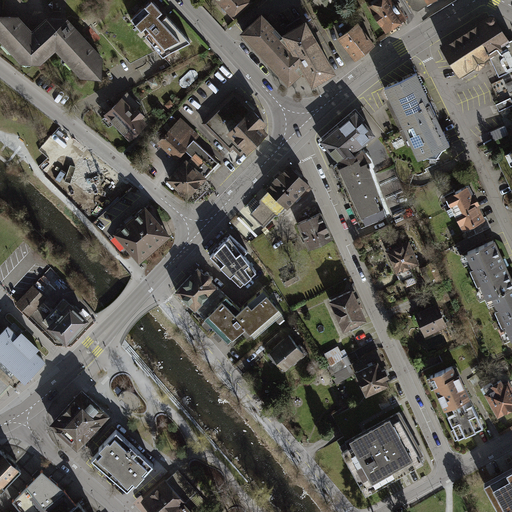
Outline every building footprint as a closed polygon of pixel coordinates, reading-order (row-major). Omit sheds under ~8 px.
[(245,0),(218,0),(217,1),(233,18),(249,4),(245,0)] [(391,0),(380,0),(371,7),(386,30),(389,31),(393,29),(393,25),(404,17),(399,11),(400,7),(398,4),(395,5),(391,0)] [(157,8),(139,25),(165,52),(188,40),(157,8)] [(273,28),(261,15),(243,32),(291,84),(303,73),(282,37),(273,28)] [(488,18),(443,46),(462,77),(484,63),(485,60),(491,57),(499,75),(511,68),(511,37),(508,40),(495,20),(495,18),(494,15),(491,15),(489,16),(488,18)] [(0,16),(0,37),(21,61),(40,61),(56,47),(81,75),(100,75),(101,56),(88,43),(85,45),(61,19),(52,19),(30,39),(28,36),(32,33),(17,17),(0,16)] [(305,24),(282,37),(303,73),(311,87),(334,73),(305,24)] [(357,24),(340,38),(356,58),(373,44),(357,24)] [(415,73),(385,87),(419,158),(422,156),(423,158),(428,156),(437,157),(442,149),(446,148),(445,146),(449,144),(415,73)] [(148,117),(126,93),(104,114),(127,137),(148,117)] [(221,141),(230,150),(234,146),(240,152),(245,147),(247,149),(265,132),(260,126),(264,122),(235,93),(204,123),(221,140),(221,141)] [(511,101),(510,98),(496,104),(499,111),(511,105),(511,101)] [(355,112),(322,139),(340,160),(359,145),(373,133),(355,112)] [(186,162),(171,179),(179,186),(177,188),(178,191),(179,193),(181,195),(184,195),(186,193),(188,195),(198,184),(199,185),(213,170),(212,169),(218,162),(194,139),(198,135),(181,119),(179,122),(175,118),(170,123),(174,127),(160,142),(176,157),(184,148),(193,156),(190,159),(194,163),(193,164),(198,169),(196,171),(186,162)] [(340,160),(334,165),(361,225),(387,213),(369,165),(371,164),(369,159),(359,145),(340,160)] [(76,166),(66,178),(91,201),(110,179),(90,161),(81,171),(76,166)] [(309,184),(289,166),(268,187),(270,189),(261,199),(260,204),(252,214),(265,226),(275,215),(279,215),(299,193),(303,197),(311,188),(307,185),(309,184)] [(477,203),(469,185),(443,197),(448,207),(453,205),(464,228),(483,218),(476,203),(477,203)] [(165,231),(144,208),(117,232),(138,255),(140,257),(167,234),(165,231)] [(321,212),(298,223),(309,247),(332,237),(321,212)] [(466,232),(468,238),(489,227),(486,221),(474,227),(475,228),(466,232)] [(230,234),(210,255),(240,284),(257,269),(245,253),(248,251),(230,234)] [(511,281),(493,240),(468,251),(475,266),(471,267),(478,282),(481,281),(488,297),(493,294),(511,285),(511,281)] [(396,241),(388,245),(390,250),(389,251),(402,280),(414,274),(410,266),(418,262),(409,242),(399,247),(396,241)] [(428,266),(421,269),(427,280),(433,277),(428,266)] [(195,309),(217,286),(211,280),(213,277),(207,271),(205,274),(198,268),(176,290),(195,309)] [(443,294),(446,301),(451,299),(444,282),(428,289),(433,299),(443,294)] [(33,285),(16,303),(29,316),(47,298),(33,285)] [(511,285),(493,294),(499,309),(495,310),(502,326),(506,324),(511,337),(511,285)] [(195,309),(228,341),(246,326),(254,336),(282,311),(263,288),(240,308),(217,286),(195,309)] [(353,287),(328,297),(341,330),(366,320),(353,287)] [(68,301),(64,297),(42,320),(46,325),(46,326),(65,344),(89,319),(69,300),(68,301)] [(436,305),(417,314),(416,317),(417,320),(418,322),(421,323),(426,333),(445,324),(436,305)] [(0,332),(0,355),(7,362),(10,365),(17,371),(24,378),(27,381),(28,380),(39,367),(45,362),(47,359),(38,349),(42,345),(23,328),(20,332),(9,322),(0,332)] [(268,350),(283,367),(303,350),(288,333),(268,350)] [(0,355),(0,363),(13,375),(16,372),(17,371),(0,355)] [(343,358),(328,366),(332,374),(348,366),(343,358)] [(39,367),(28,380),(30,382),(47,364),(45,362),(39,367)] [(381,371),(377,363),(357,372),(367,392),(386,383),(383,377),(388,375),(385,369),(381,371)] [(459,426),(463,436),(481,428),(477,419),(479,418),(459,374),(456,375),(452,366),(435,374),(439,384),(435,386),(454,428),(459,426)] [(492,382),(484,386),(499,413),(511,405),(511,388),(508,381),(503,384),(501,380),(493,384),(492,382)] [(82,390),(52,423),(77,446),(107,413),(82,390)] [(119,397),(120,399),(130,408),(135,409),(138,407),(140,403),(138,397),(134,393),(128,390),(124,390),(120,393),(119,397)] [(399,411),(369,427),(396,476),(424,460),(421,455),(423,453),(399,411)] [(347,442),(340,446),(366,493),(396,476),(369,427),(345,440),(347,442)] [(100,449),(93,457),(128,488),(134,481),(136,482),(153,464),(116,429),(99,447),(100,449)] [(0,487),(1,489),(21,469),(15,464),(17,462),(8,453),(6,455),(0,449),(0,487)] [(511,511),(511,467),(491,479),(496,489),(489,493),(499,511),(511,511)] [(12,500),(21,511),(39,511),(45,507),(47,510),(64,497),(62,493),(65,491),(42,470),(12,500)] [(196,511),(166,478),(143,499),(154,511),(196,511)] [(184,489),(192,492),(194,485),(186,482),(184,489)] [(86,511),(78,501),(65,511),(86,511)]
